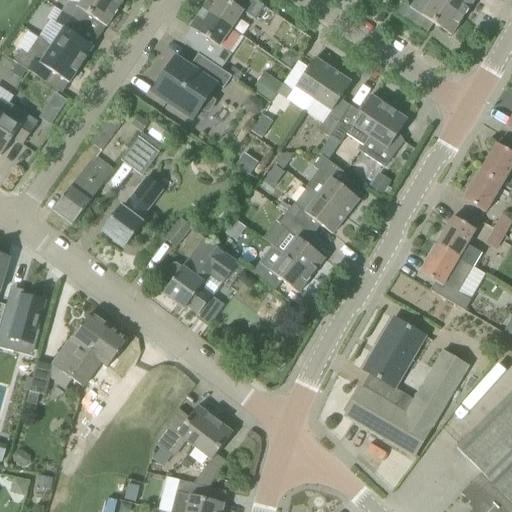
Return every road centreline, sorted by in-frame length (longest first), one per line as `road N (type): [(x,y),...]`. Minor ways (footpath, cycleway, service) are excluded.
road 1 (tertiary): [(283,428),(468,114)]
road 2 (residential): [(283,428),(13,225)]
road 3 (residential): [(13,225),(166,0)]
road 4 (residential): [(468,114),(290,0)]
road 5 (residential): [(369,511),(283,428)]
